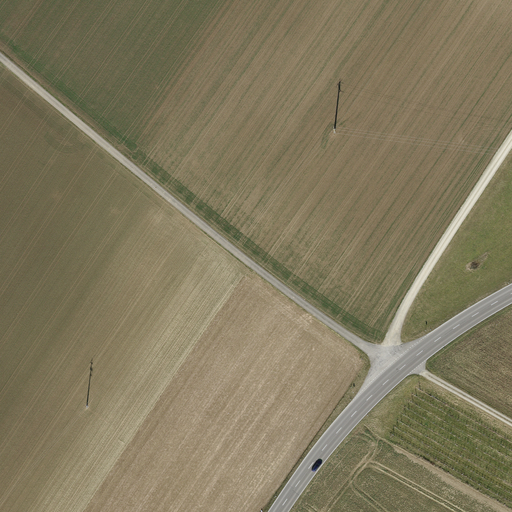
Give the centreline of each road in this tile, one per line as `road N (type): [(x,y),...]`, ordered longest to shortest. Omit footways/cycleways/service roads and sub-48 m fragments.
road 1 (primary): [(279,511),(351,416),(398,370),(511,293)]
road 2 (track): [(511,138),(402,314),(393,339),(398,370)]
road 3 (track): [(511,422),(407,363)]
